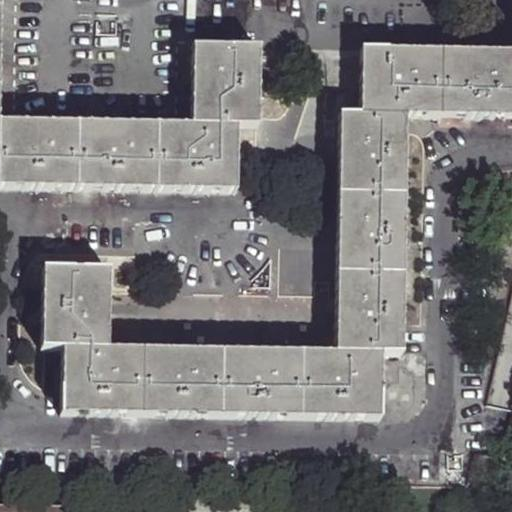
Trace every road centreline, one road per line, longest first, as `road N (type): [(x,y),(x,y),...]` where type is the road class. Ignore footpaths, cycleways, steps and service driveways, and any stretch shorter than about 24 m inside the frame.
road 1 (residential): [(27,435),(413,438),(438,421),(444,190),(457,167),(511,151)]
road 2 (residential): [(27,435),(4,387),(7,213)]
road 3 (residential): [(7,213),(208,217)]
